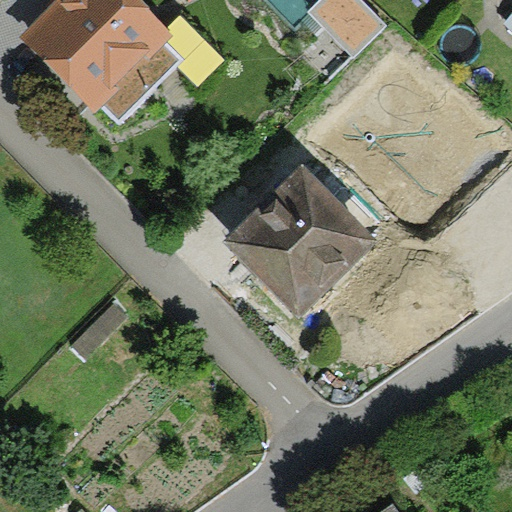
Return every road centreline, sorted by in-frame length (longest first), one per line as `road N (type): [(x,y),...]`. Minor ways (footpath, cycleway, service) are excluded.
road 1 (residential): [(326,454),(0,121)]
road 2 (residential): [(511,320),(326,454)]
